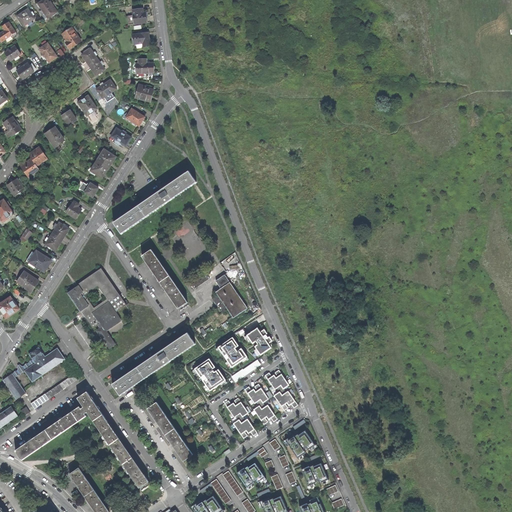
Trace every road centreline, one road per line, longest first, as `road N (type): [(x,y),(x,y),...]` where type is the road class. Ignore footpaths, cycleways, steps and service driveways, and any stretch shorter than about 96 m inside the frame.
road 1 (residential): [(291,354),(184,92)]
road 2 (residential): [(34,130),(86,81),(70,61),(19,94)]
road 3 (residential): [(184,92),(95,219)]
road 4 (residential): [(174,497),(92,377)]
road 5 (residential): [(291,354),(217,404),(241,450)]
road 6 (residential): [(95,219),(174,324)]
